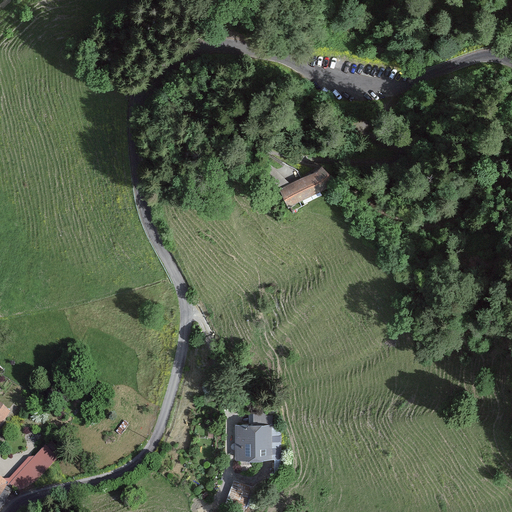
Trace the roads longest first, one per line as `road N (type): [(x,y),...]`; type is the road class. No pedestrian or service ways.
road 1 (unclassified): [(511,60),(487,56),(402,84),(358,83),(230,44),(203,47),(163,74),(138,100),(133,124),(145,214),(187,310),(161,424),(125,470),(42,493),(9,511)]
road 2 (track): [(402,84),(386,110),(356,129),(404,145),(399,159),(274,153)]
